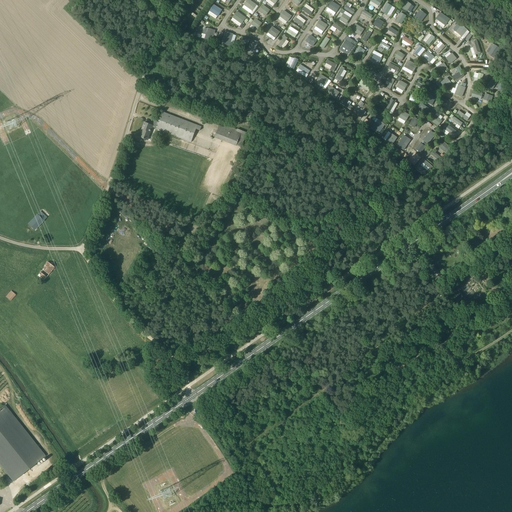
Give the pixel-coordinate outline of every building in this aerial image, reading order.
[(257,5),(250,0),(247,0),(244,5),(252,11),(257,5)] [(411,4),(405,0),(401,7),(407,11),(411,4)] [(340,6),(332,1),(328,7),(335,12),(340,6)] [(386,3),(381,12),(386,15),(392,6),(386,3)] [(218,16),(222,10),(213,5),(209,11),(218,16)] [(266,16),(270,10),(263,5),(259,11),(266,16)] [(346,5),(344,8),(353,14),(354,11),(346,5)] [(312,13),(304,7),(302,10),(310,16),(312,13)] [(292,16),(283,10),(279,16),(287,22),(292,16)] [(373,16),(364,10),(361,14),(370,19),(373,16)] [(415,17),(421,21),(426,14),(420,10),(415,17)] [(241,24),(246,18),(237,11),(232,17),(241,24)] [(350,18),(343,13),(342,14),(339,19),(346,24),(350,18)] [(396,21),(401,24),(406,16),(401,13),(396,21)] [(436,18),(446,25),(450,19),(440,13),(436,18)] [(296,17),(293,20),(302,27),(304,24),(296,17)] [(258,29),(262,23),(255,18),(251,24),(258,29)] [(380,29),(384,22),(377,18),(373,24),(380,29)] [(328,25),(320,20),(316,26),(323,31),(328,25)] [(334,23),(332,26),(341,32),(343,29),(334,23)] [(360,35),(364,29),(355,23),(351,30),(360,35)] [(462,36),(467,29),(461,25),(456,32),(462,36)] [(280,32),(272,26),(268,33),(275,38),(280,32)] [(388,30),(396,35),(398,32),(390,27),(388,30)] [(215,31),(207,29),(204,38),(212,40),(215,31)] [(295,38),(297,35),(288,29),(286,32),(295,38)] [(371,33),(368,31),(362,40),(365,42),(371,33)] [(229,46),(232,34),(225,32),(221,44),(229,46)] [(317,40),(310,35),(305,41),(313,46),(317,40)] [(429,45),(435,37),(432,35),(426,42),(429,45)] [(281,48),(288,38),(284,36),(278,45),(281,48)] [(402,40),(411,45),(414,42),(405,36),(402,40)] [(323,48),(330,39),(326,37),(320,46),(323,48)] [(481,53),(477,39),(471,41),(472,43),(470,44),(471,48),(473,47),(475,54),(481,53)] [(353,45),(346,40),(342,46),(350,51),(353,45)] [(254,54),(257,44),(250,41),(247,52),(254,54)] [(387,51),(390,46),(382,41),(379,47),(387,51)] [(438,54),(445,46),(443,44),(435,51),(438,54)] [(493,58),(499,48),(493,44),(487,54),(493,58)] [(416,55),(422,47),(419,45),(413,52),(416,55)] [(362,48),(359,46),(353,56),(356,58),(362,48)] [(398,51),(394,57),(401,61),(405,55),(398,51)] [(434,57),(428,51),(425,54),(429,57),(427,60),(430,63),(434,57)] [(450,63),(457,59),(452,53),(446,58),(450,63)] [(378,65),(382,58),(374,54),(370,61),(378,65)] [(293,70),(298,60),(295,58),(290,68),(293,70)] [(333,72),(337,65),(327,59),(325,63),(332,66),(330,71),(333,72)] [(413,72),(417,64),(408,60),(404,67),(413,72)] [(434,69),(438,75),(448,69),(444,63),(434,69)] [(308,74),(310,71),(300,64),(298,68),(308,74)] [(345,68),(342,67),(335,79),(338,81),(338,80),(341,82),(343,77),(340,76),(345,68)] [(329,79),(320,74),(316,81),(325,86),(328,80),(329,79)] [(374,84),(364,76),(359,84),(369,91),(374,84)] [(492,89),(498,80),(493,77),(487,86),(492,89)] [(447,78),(441,83),(445,89),(452,83),(447,78)] [(400,81),(397,87),(404,91),(407,84),(400,81)] [(427,87),(418,82),(416,85),(420,87),(419,89),(424,92),(427,87)] [(501,83),(497,88),(504,92),(507,87),(501,83)] [(455,94),(462,97),(465,88),(458,85),(455,94)] [(335,99),(339,92),(331,86),(330,86),(329,88),(326,92),(335,99)] [(483,94),(473,90),(471,96),(481,99),(483,94)] [(410,98),(417,102),(420,97),(413,93),(410,98)] [(431,106),(434,101),(429,98),(430,95),(427,93),(423,99),(425,101),(424,102),(427,104),(428,103),(431,106)] [(493,96),(486,93),(484,99),(491,102),(493,96)] [(340,103),(351,110),(353,107),(346,103),(348,100),(343,98),(340,103)] [(396,102),(391,99),(386,108),(390,111),(396,102)] [(441,104),(450,109),(453,105),(444,99),(441,104)] [(423,108),(427,111),(429,108),(420,102),(417,108),(421,111),(423,108)] [(366,112),(363,109),(361,112),(356,107),(353,111),(362,118),(366,112)] [(406,121),(409,115),(402,111),(399,117),(406,121)] [(469,118),(459,111),(457,113),(467,121),(469,118)] [(200,130),(201,126),(162,112),(158,122),(153,120),(151,125),(144,122),(142,129),(143,130),(140,137),(147,141),(152,128),(191,142),(196,129),(197,129),(200,130)] [(442,121),(435,115),(431,121),(438,126),(442,121)] [(414,128),(419,120),(414,117),(409,125),(414,128)] [(453,120),(461,126),(463,123),(454,117),(453,120)] [(383,128),(376,122),(371,128),(379,134),(383,128)] [(451,134),(451,133),(454,134),(456,131),(446,124),(443,128),(451,134)] [(219,125),(214,137),(242,148),(246,135),(219,125)] [(428,144),(436,135),(431,131),(423,140),(428,144)] [(392,145),(397,137),(391,133),(386,141),(392,145)] [(411,139),(405,135),(399,145),(405,149),(411,139)] [(446,154),(451,148),(444,142),(439,147),(446,154)] [(421,143),(416,150),(420,154),(426,147),(421,143)] [(433,151),(431,154),(439,161),(442,158),(433,151)] [(414,165),(421,158),(415,153),(408,161),(414,165)] [(433,166),(425,160),(422,163),(430,169),(433,166)] [(35,230),(44,221),(37,214),(28,224),(35,230)] [(54,267),(48,262),(38,276),(44,280),(54,267)] [(17,295),(11,290),(5,296),(10,301),(17,295)] [(8,415),(0,421),(0,445),(23,475),(24,474),(23,474),(42,459),(43,459),(8,415)]
